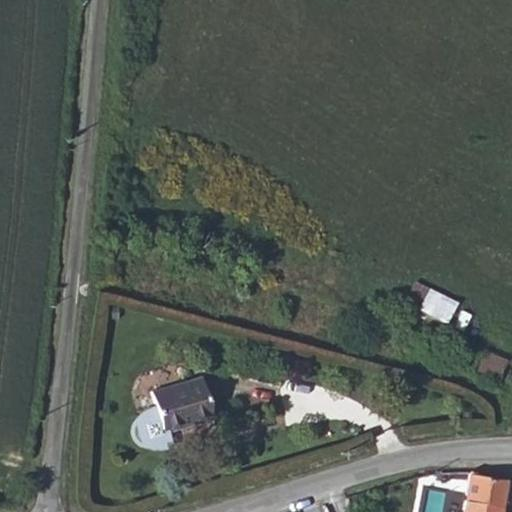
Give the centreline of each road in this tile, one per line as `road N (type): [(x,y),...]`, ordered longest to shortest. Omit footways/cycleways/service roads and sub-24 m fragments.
road 1 (unclassified): [(47,511),(95,0)]
road 2 (unclassified): [(223,511),(407,457),(511,449)]
